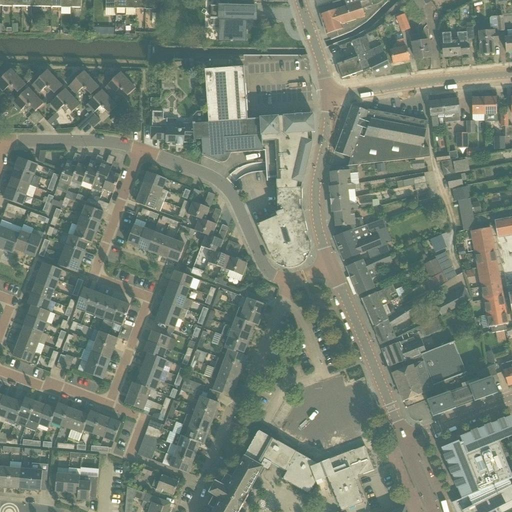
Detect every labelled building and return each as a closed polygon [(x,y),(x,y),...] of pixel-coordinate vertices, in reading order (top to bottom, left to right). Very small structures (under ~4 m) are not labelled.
[(60,0),(61,8),(70,8),(70,0),(60,0)] [(70,0),(70,8),(81,8),(81,0),(70,0)] [(105,0),(106,9),(115,9),(115,16),(116,16),(116,0),(105,0)] [(116,0),(116,16),(126,16),(126,9),(126,0),(116,0)] [(126,0),(126,9),(135,9),(135,0),(126,0)] [(135,0),(135,9),(145,9),(145,0),(135,0)] [(145,0),(145,9),(156,10),(155,0),(145,0)] [(320,15),(326,35),(343,29),(342,25),(365,17),(362,9),(378,5),(383,1),(382,0),(345,0),(344,1),(346,7),(334,11),(320,15)] [(413,0),(420,9),(431,1),(430,0),(413,0)] [(243,33),(244,21),(244,20),(255,20),(255,8),(256,8),(256,7),(237,7),(237,3),(239,3),(239,2),(220,2),(220,7),(211,7),(211,20),(213,20),(219,20),(219,26),(219,41),(245,42),(245,41),(244,41),(245,34),(245,33),(243,33)] [(402,32),(410,29),(404,15),(402,9),(396,14),(397,17),(396,17),(402,32)] [(498,32),(497,17),(491,17),(489,19),(491,32),(479,33),(481,55),(484,54),(485,56),(489,56),(490,54),(493,54),(493,43),(499,43),(498,32)] [(442,43),(444,58),(460,56),(460,55),(469,54),(468,45),(459,46),(458,39),(451,39),(451,33),(442,34),(443,43),(442,43)] [(415,60),(431,58),(428,41),(424,42),(423,34),(412,36),(413,43),(412,44),(415,60)] [(365,36),(360,39),(371,69),(374,76),(391,68),(382,45),(370,50),(368,46),(369,46),(365,36)] [(348,77),(371,69),(360,39),(352,42),(357,58),(337,65),(342,79),(343,78),(343,79),(344,78),(348,77)] [(409,61),(407,51),(404,39),(395,41),(397,49),(390,51),(393,65),(409,61)] [(195,124),(193,124),(193,125),(194,140),(194,141),(201,140),(202,146),(202,154),(202,155),(221,163),(225,163),(228,160),(231,154),(265,151),(263,151),(261,127),(260,119),(247,120),(244,67),(236,67),(204,69),(205,70),(206,89),(207,106),(209,124),(204,124),(195,125),(195,124)] [(0,90),(3,93),(7,89),(11,86),(10,87),(12,88),(13,88),(15,90),(18,93),(23,88),(26,86),(13,72),(11,69),(8,72),(5,69),(0,73),(0,90)] [(35,83),(32,86),(35,90),(39,94),(43,90),(46,86),(47,87),(47,88),(48,89),(49,89),(51,91),(54,94),(60,89),(62,87),(49,73),(47,71),(45,73),(42,70),(31,79),(35,83)] [(78,71),(68,81),(72,84),(68,87),(72,91),(75,95),(79,91),(83,87),(84,88),(83,89),(85,90),(87,92),(91,95),(97,90),(99,88),(86,74),(84,72),(82,74),(78,71)] [(115,72),(105,82),(108,85),(105,88),(109,92),(112,96),(117,92),(120,89),(121,90),(120,90),(122,92),(122,91),(124,93),(127,97),(135,89),(123,75),(120,73),(118,75),(115,72)] [(21,97),(13,104),(16,107),(20,112),(25,108),(28,104),(29,105),(29,106),(30,107),(32,109),(35,112),(36,112),(37,111),(43,104),(36,96),(39,94),(35,90),(32,92),(31,91),(29,88),(26,91),(23,88),(18,93),(21,97)] [(57,97),(49,105),(57,112),(61,108),(64,105),(65,106),(66,108),(67,107),(69,110),(72,113),(80,105),(72,97),(75,95),(72,91),(69,94),(67,92),(65,90),(63,92),(60,89),(54,94),(57,97)] [(200,96),(198,96),(199,100),(200,100),(200,102),(200,106),(203,106),(207,106),(206,89),(199,89),(200,96)] [(93,98),(86,105),(92,112),(94,114),(98,110),(101,107),(102,108),(101,108),(103,110),(103,109),(105,111),(108,114),(117,107),(109,99),(112,96),(109,92),(106,95),(104,93),(102,90),(99,93),(97,90),(91,95),(93,98)] [(496,98),(484,99),(484,115),(496,114),(496,98)] [(472,115),(484,115),(484,99),(472,99),(472,115)] [(459,114),(458,100),(442,101),(445,126),(445,124),(460,122),(459,114)] [(431,116),(432,127),(445,126),(442,101),(429,103),(431,116)] [(348,166),(357,165),(411,160),(423,158),(429,157),(429,151),(429,149),(422,148),(427,122),(414,119),(405,117),(399,116),(398,116),(392,115),(391,114),(391,115),(385,113),(377,112),(375,112),(368,110),(367,112),(352,106),(351,107),(352,107),(344,129),(343,129),(343,130),(335,152),(335,153),(351,158),(348,166)] [(35,112),(32,115),(39,122),(44,118),(37,111),(36,112),(35,112)] [(92,112),(85,119),(89,124),(96,117),(94,114),(92,112)] [(152,129),(151,140),(152,140),(152,137),(154,137),(160,138),(165,137),(165,138),(166,138),(166,140),(166,143),(176,144),(176,145),(183,146),(183,144),(184,144),(184,139),(194,140),(193,125),(184,125),(183,130),(175,129),(175,120),(163,119),(164,112),(152,112),(152,129)] [(32,115),(28,120),(29,121),(33,125),(34,127),(39,122),(32,115)] [(260,119),(261,127),(263,151),(265,151),(266,151),(268,176),(278,176),(278,189),(301,189),(302,183),(303,183),(312,142),(312,133),(314,133),(314,132),(314,128),(314,124),(314,123),(313,120),(313,119),(313,116),(313,115),(309,115),(308,115),(305,115),(304,116),(302,116),(302,115),(295,115),(295,116),(293,116),(292,116),(289,117),(288,117),(284,117),(260,118),(260,119)] [(96,117),(89,124),(93,129),(101,122),(96,117)] [(508,126),(508,120),(500,120),(500,126),(496,127),(496,137),(504,137),(504,126),(508,126)] [(132,122),(124,122),(124,130),(132,131),(132,122)] [(467,122),(467,133),(468,134),(475,133),(475,122),(467,122)] [(468,148),(468,134),(467,133),(456,134),(457,149),(468,148)] [(505,150),(504,137),(494,138),(494,151),(505,150)] [(449,153),(435,155),(436,163),(441,162),(450,161),(449,153)] [(19,158),(15,168),(34,175),(38,165),(35,164),(19,158)] [(60,158),(56,168),(63,171),(59,182),(57,190),(66,194),(67,192),(70,186),(71,182),(79,161),(79,160),(76,168),(67,164),(68,161),(67,160),(60,158)] [(450,161),(441,162),(444,176),(446,176),(465,172),(463,161),(462,159),(458,159),(450,161)] [(79,161),(71,182),(81,186),(82,183),(91,161),(88,168),(82,166),(78,164),(80,161),(79,161)] [(91,161),(82,183),(92,187),(102,161),(99,168),(90,164),(91,161)] [(92,187),(92,189),(101,193),(103,190),(112,165),(112,164),(111,168),(101,165),(103,161),(102,161),(92,187)] [(384,164),(376,165),(377,173),(384,172),(384,164)] [(112,165),(103,190),(113,194),(121,172),(119,176),(110,172),(113,165),(112,165)] [(351,185),(355,185),(359,184),(357,165),(348,166),(331,168),(332,173),(330,173),(331,187),(351,185)] [(15,168),(11,179),(30,186),(35,188),(37,188),(41,178),(39,177),(34,175),(15,168)] [(148,173),(144,183),(162,190),(166,180),(148,173)] [(461,175),(447,178),(449,189),(463,187),(462,182),(466,181),(465,175),(461,175)] [(413,179),(414,185),(426,183),(425,177),(413,179)] [(11,179),(8,189),(26,196),(30,186),(11,179)] [(144,183),(140,193),(164,202),(168,192),(162,190),(144,183)] [(426,183),(414,185),(415,192),(427,189),(426,183)] [(355,190),(355,185),(351,185),(331,187),(331,189),(329,191),(330,200),(349,198),(348,191),(355,190)] [(464,200),(462,188),(452,190),(454,202),(458,201),(464,200)] [(8,189),(4,199),(22,206),(26,196),(8,189)] [(258,225),(257,225),(266,246),(268,245),(272,254),(270,255),(270,257),(271,258),(272,260),(273,261),(274,262),(275,263),(277,265),(277,264),(283,262),(285,268),(286,268),(288,269),(290,269),(292,269),(293,268),(295,268),(297,267),(298,267),(300,266),(301,265),(303,264),(304,263),(305,261),(303,255),(309,253),(309,254),(310,252),(310,251),(310,249),(310,248),(310,246),(310,245),(310,243),(309,242),(307,242),(305,233),(307,232),(302,210),(299,210),(299,201),(302,201),(302,189),(301,189),(278,189),(277,189),(277,190),(277,207),(280,207),(280,211),(276,213),(277,217),(261,225),(259,226),(258,225)] [(140,193),(136,204),(154,211),(155,210),(160,212),(164,202),(140,193)] [(416,196),(418,202),(430,199),(428,193),(416,196)] [(205,221),(215,195),(214,195),(211,205),(205,202),(205,203),(206,203),(204,207),(192,202),(187,215),(195,218),(194,222),(197,223),(199,219),(205,221)] [(333,213),(353,211),(354,211),(358,211),(357,205),(350,206),(349,198),(330,200),(330,201),(331,209),(332,209),(333,210),(333,213)] [(458,201),(459,207),(471,205),(470,199),(464,200),(458,201)] [(52,200),(51,204),(61,208),(62,206),(64,202),(60,201),(60,203),(52,200)] [(362,208),(373,207),(379,206),(378,200),(372,200),(361,201),(362,208)] [(98,203),(97,207),(105,210),(107,211),(109,205),(99,201),(98,203)] [(481,213),(479,203),(472,204),(474,214),(481,213)] [(15,216),(17,213),(18,208),(8,204),(5,212),(15,216)] [(472,211),(471,205),(459,207),(460,213),(472,211)] [(85,206),(81,216),(100,223),(104,213),(85,206)] [(186,211),(181,209),(178,219),(182,221),(186,211)] [(206,235),(212,237),(222,212),(221,211),(218,221),(212,219),(211,223),(205,221),(199,219),(197,223),(194,231),(202,234),(200,238),(204,240),(206,235)] [(354,219),(354,211),(353,211),(333,213),(335,227),(341,226),(342,227),(344,228),(344,233),(363,227),(363,221),(360,218),(354,219)] [(473,217),(472,211),(460,213),(461,219),(473,217)] [(78,226),(96,233),(100,223),(81,216),(78,226)] [(474,223),(473,217),(461,219),(462,225),(474,223)] [(383,220),(363,227),(344,233),(338,236),(338,235),(337,236),(334,237),(343,261),(360,254),(373,249),(378,257),(390,252),(386,243),(382,245),(377,233),(386,228),(383,220)] [(429,228),(426,220),(413,225),(416,232),(429,228)] [(497,237),(511,234),(511,233),(510,220),(495,223),(497,237)] [(474,223),(462,225),(463,231),(475,229),(474,223)] [(127,244),(137,248),(144,229),(134,225),(127,244)] [(78,226),(74,237),(88,242),(92,244),(96,233),(78,226)] [(0,248),(2,250),(9,231),(0,227),(0,248)] [(218,254),(219,253),(229,228),(228,228),(225,237),(219,235),(219,236),(218,239),(212,237),(206,235),(204,240),(201,248),(209,251),(207,254),(211,255),(212,251),(218,254)] [(494,245),(490,228),(471,232),(474,249),(494,245)] [(137,248),(147,251),(154,233),(144,229),(137,248)] [(9,231),(2,250),(13,254),(14,250),(20,235),(9,231)] [(20,235),(14,250),(25,254),(32,236),(21,231),(20,235)] [(147,251),(157,255),(164,237),(154,233),(147,251)] [(66,245),(66,246),(85,252),(88,242),(74,237),(71,235),(70,235),(66,245)] [(42,240),(32,236),(25,254),(35,258),(42,240)] [(442,236),(429,241),(435,253),(447,248),(442,236)] [(157,255),(168,259),(175,241),(164,237),(157,255)] [(185,245),(175,241),(168,259),(178,263),(185,245)] [(223,274),(235,244),(231,253),(226,251),(225,251),(226,252),(225,255),(219,253),(218,254),(212,251),(211,255),(208,264),(221,269),(220,273),(223,274)] [(243,277),(247,264),(235,259),(237,256),(238,255),(232,253),(235,244),(223,274),(227,276),(229,272),(242,277),(243,277)] [(477,266),(497,263),(494,245),(474,249),(477,266)] [(62,256),(81,263),(85,252),(66,246),(62,256)] [(346,268),(346,269),(347,269),(354,287),(358,294),(357,295),(358,296),(359,295),(375,288),(371,279),(379,276),(375,268),(386,264),(384,261),(390,258),(388,254),(382,256),(364,264),(363,261),(346,268)] [(62,256),(58,266),(77,273),(81,263),(62,256)] [(430,278),(441,272),(435,259),(424,265),(430,278)] [(480,283),(500,280),(497,263),(477,266),(480,283)] [(39,274),(58,281),(62,270),(43,264),(39,274)] [(466,278),(474,277),(473,270),(465,271),(466,278)] [(175,271),(171,282),(189,289),(193,278),(175,271)] [(58,281),(39,274),(36,284),(54,291),(58,281)] [(251,280),(252,282),(255,283),(258,282),(259,279),(258,276),(255,275),(252,276),(251,280)] [(484,300),(503,297),(500,280),(480,283),(484,300)] [(171,282),(167,292),(186,299),(189,289),(171,282)] [(54,291),(36,284),(32,294),(50,301),(54,291)] [(362,300),(367,313),(389,303),(389,302),(392,301),(389,295),(394,293),(391,287),(376,294),(376,293),(362,300)] [(84,289),(76,308),(86,312),(93,292),(92,292),(92,293),(89,292),(89,291),(88,292),(84,290),(85,289),(84,289)] [(93,292),(86,312),(95,315),(102,296),(101,297),(98,295),(98,294),(97,295),(93,293),(94,293),(93,292)] [(167,292),(163,302),(182,309),(186,299),(167,292)] [(262,298),(247,292),(245,298),(247,299),(244,309),(240,308),(262,316),(266,307),(265,307),(266,305),(260,303),(262,298)] [(50,301),(32,294),(28,304),(46,311),(50,313),(52,314),(56,303),(50,301)] [(102,296),(95,315),(104,318),(104,319),(111,299),(110,300),(107,299),(108,298),(107,298),(103,297),(103,296),(102,296)] [(456,308),(450,297),(436,305),(441,315),(456,308)] [(503,297),(484,300),(486,316),(506,312),(503,297)] [(111,299),(104,319),(113,322),(121,303),(120,303),(120,302),(120,303),(116,302),(117,301),(116,301),(116,302),(112,300),(112,299),(111,299)] [(396,315),(396,314),(374,328),(381,345),(396,339),(391,328),(422,308),(417,301),(396,315)] [(163,302),(159,312),(178,319),(183,321),(187,311),(182,309),(163,302)] [(121,303),(113,322),(122,325),(123,326),(130,306),(129,306),(129,307),(126,306),(126,305),(125,304),(125,305),(121,304),(121,303)] [(374,328),(396,314),(394,311),(393,311),(394,309),(392,305),(389,303),(367,313),(373,326),(373,325),(374,328)] [(32,306),(28,316),(46,323),(50,313),(46,311),(28,304),(28,305),(32,306)] [(258,325),(262,316),(240,308),(236,318),(254,325),(258,326),(259,325),(258,325)] [(159,312),(155,322),(174,329),(178,319),(159,312)] [(506,324),(508,324),(506,312),(486,316),(489,328),(491,327),(492,333),(507,331),(506,324)] [(42,333),(46,323),(28,316),(24,327),(42,333)] [(232,328),(250,335),(252,330),(254,325),(236,318),(232,328)] [(437,319),(419,328),(424,338),(442,330),(437,319)] [(73,322),(70,330),(72,330),(75,332),(76,329),(80,330),(82,331),(83,326),(82,326),(78,324),(73,322)] [(228,339),(246,346),(250,335),(232,328),(225,325),(221,336),(228,338),(228,339)] [(24,327),(20,337),(39,344),(42,333),(24,327)] [(99,332),(95,342),(114,349),(118,339),(99,332)] [(152,332),(148,342),(167,349),(171,339),(152,332)] [(225,349),(225,348),(243,355),(246,346),(228,339),(228,338),(221,336),(217,346),(222,348),(225,349)] [(20,337),(16,347),(40,356),(35,354),(39,344),(20,337)] [(404,342),(382,350),(386,359),(423,344),(421,341),(415,343),(414,339),(409,340),(404,342)] [(110,359),(114,349),(95,342),(92,352),(110,359)] [(148,342),(144,353),(148,354),(163,359),(167,349),(148,342)] [(392,374),(403,402),(404,401),(422,394),(424,394),(424,393),(432,390),(431,387),(460,376),(453,359),(460,357),(454,342),(448,345),(436,350),(426,353),(411,359),(402,363),(404,369),(393,373),(392,374)] [(423,344),(386,359),(389,367),(390,367),(402,363),(411,359),(426,353),(423,344)] [(40,356),(16,347),(12,357),(37,366),(41,356),(40,356)] [(225,348),(225,349),(222,348),(220,352),(227,355),(224,360),(243,367),(246,358),(247,357),(243,355),(225,348)] [(495,362),(491,351),(485,353),(489,364),(495,362)] [(47,358),(51,360),(55,361),(58,353),(53,352),(52,355),(48,353),(47,358)] [(110,359),(92,352),(88,363),(106,370),(110,359)] [(148,354),(144,364),(162,371),(166,361),(163,360),(163,359),(148,354)] [(66,355),(65,357),(62,365),(64,366),(70,368),(73,358),(66,355)] [(224,360),(218,358),(214,368),(220,370),(239,377),(243,367),(224,360)] [(88,363),(84,373),(102,380),(106,370),(88,363)] [(144,364),(140,374),(159,381),(162,371),(144,364)] [(239,377),(220,370),(214,368),(210,378),(217,381),(235,388),(237,383),(239,377)] [(140,374),(136,384),(151,390),(155,391),(159,381),(140,374)] [(450,392),(427,401),(433,417),(456,409),(455,408),(454,404),(459,402),(461,406),(461,407),(469,404),(474,402),(477,401),(497,393),(491,377),(480,381),(479,378),(461,384),(462,388),(455,390),(450,392)] [(204,387),(199,385),(185,380),(183,385),(202,393),(204,387)] [(235,388),(217,381),(213,391),(231,398),(232,397),(231,396),(235,388)] [(133,383),(129,393),(147,400),(151,390),(136,384),(133,383)] [(192,405),(215,414),(219,404),(206,399),(208,394),(202,393),(183,385),(181,391),(194,396),(193,399),(199,401),(197,407),(192,405)] [(129,393),(125,404),(143,411),(147,400),(129,393)] [(2,396),(0,402),(0,416),(6,418),(13,400),(2,396)] [(16,422),(15,424),(25,428),(35,402),(25,398),(23,404),(16,422)] [(13,400),(6,418),(16,422),(23,404),(13,400)] [(35,402),(25,428),(36,432),(36,430),(38,425),(45,406),(35,402)] [(56,410),(51,422),(61,426),(68,408),(58,404),(56,410)] [(165,416),(168,408),(163,406),(159,405),(157,409),(161,411),(158,419),(163,421),(163,419),(165,416)] [(193,417),(211,424),(215,414),(192,405),(188,415),(193,417)] [(45,406),(38,425),(49,428),(51,422),(56,410),(45,406)] [(68,408),(61,426),(71,430),(68,438),(69,438),(78,412),(68,408)] [(78,412),(69,438),(79,442),(82,434),(83,430),(88,416),(78,412)] [(88,416),(83,430),(93,434),(100,416),(90,412),(88,416)] [(188,415),(187,415),(183,425),(207,434),(211,424),(193,417),(188,415)] [(100,416),(93,434),(104,438),(111,420),(100,416)] [(511,511),(511,486),(511,487),(509,480),(511,479),(511,477),(498,442),(511,436),(511,419),(511,416),(460,437),(462,442),(459,443),(459,441),(441,448),(460,496),(461,499),(451,503),(455,511),(511,511)] [(111,420),(104,438),(114,442),(121,424),(111,420)] [(164,426),(150,421),(148,426),(162,432),(164,426)] [(199,443),(204,445),(204,444),(207,436),(207,434),(183,425),(179,435),(176,434),(199,443)] [(159,440),(162,432),(148,426),(145,435),(159,440)] [(354,451),(354,450),(327,461),(327,460),(317,464),(276,441),(279,436),(262,426),(244,457),(262,468),(263,467),(265,469),(269,468),(271,463),(285,471),(287,472),(283,479),(309,494),(313,486),(313,487),(315,483),(315,482),(328,477),(341,511),(342,511),(363,504),(353,478),(357,476),(357,477),(374,470),(365,446),(354,451)] [(177,446),(196,453),(199,443),(176,434),(172,445),(177,446)] [(159,440),(145,435),(142,443),(156,449),(159,440)] [(78,442),(77,450),(85,451),(86,446),(83,446),(83,442),(78,442)] [(154,454),(156,449),(142,443),(140,449),(154,454)] [(196,453),(177,446),(173,457),(192,464),(193,462),(196,453)] [(154,454),(140,449),(138,455),(151,460),(154,454)] [(173,457),(169,467),(188,474),(189,473),(192,464),(173,457)] [(262,469),(262,468),(244,457),(232,479),(226,475),(221,485),(217,483),(215,482),(214,484),(214,485),(212,488),(211,490),(209,493),(211,493),(215,495),(209,505),(215,509),(213,511),(239,511),(240,511),(242,507),(243,508),(243,507),(242,506),(244,503),(245,504),(246,503),(245,502),(247,498),(248,496),(247,495),(254,481),(256,478),(257,478),(259,473),(260,472),(259,472),(261,469),(262,469)] [(10,468),(8,488),(19,489),(20,469),(21,463),(10,462),(10,468)] [(154,469),(145,466),(142,473),(151,476),(154,469)] [(0,487),(8,488),(10,468),(0,467),(0,487)] [(31,470),(20,469),(19,489),(29,490),(31,470)] [(32,470),(31,470),(29,490),(39,491),(41,491),(42,481),(47,482),(47,471),(32,470)] [(66,493),(68,475),(57,474),(56,474),(56,475),(50,474),(49,486),(55,487),(55,492),(66,493)] [(79,482),(80,476),(68,475),(66,493),(78,494),(79,482)] [(89,500),(96,501),(98,477),(80,476),(79,482),(78,494),(77,500),(89,501),(89,500)] [(163,491),(174,495),(179,482),(162,476),(159,483),(154,481),(152,489),(156,490),(156,492),(162,494),(163,491)] [(131,511),(133,505),(133,495),(144,499),(143,501),(152,504),(148,511),(167,511),(171,504),(162,500),(146,494),(134,490),(127,487),(126,504),(124,511),(131,511)]
